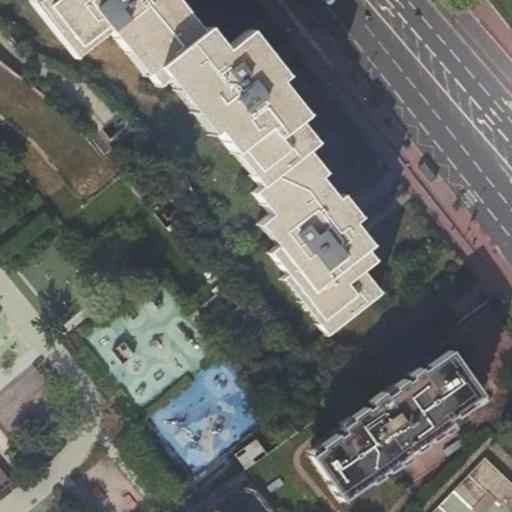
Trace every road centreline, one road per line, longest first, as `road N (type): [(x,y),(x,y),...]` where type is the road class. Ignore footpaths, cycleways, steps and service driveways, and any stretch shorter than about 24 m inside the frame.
road 1 (secondary): [(344,0),(511,210)]
road 2 (secondary): [(511,122),(407,0)]
